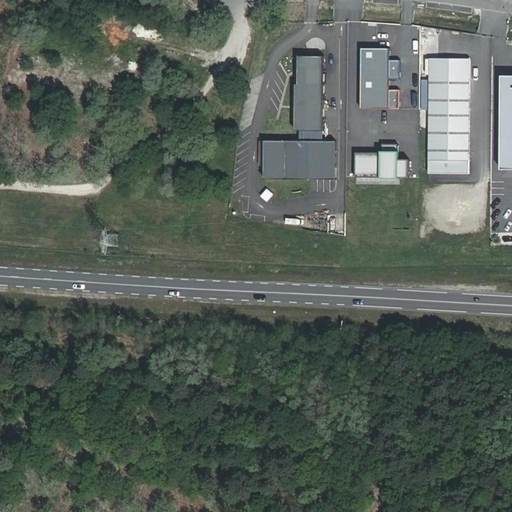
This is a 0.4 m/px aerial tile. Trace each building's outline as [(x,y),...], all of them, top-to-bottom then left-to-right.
[(399,26),(393,27),(395,42),(401,41),(399,26)] [(391,90),(391,79),(402,79),(402,60),(392,60),(392,48),(364,48),(363,108),(401,109),(402,90),(391,90)] [(325,55),(296,55),(296,130),(325,130),(325,55)] [(430,59),(429,175),(468,175),(469,60),(430,59)] [(503,173),(511,172),(511,79),(504,79),(503,173)] [(322,141),(263,142),(264,179),(320,177),(336,177),(335,140),(322,141)] [(357,176),(410,177),(410,159),(399,159),(399,144),(384,144),(384,153),(358,152),(357,176)]
